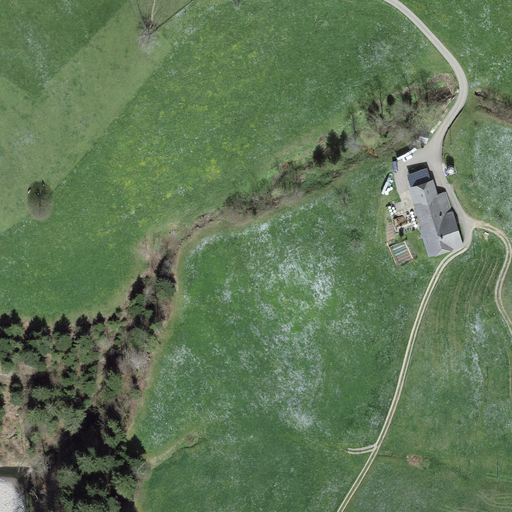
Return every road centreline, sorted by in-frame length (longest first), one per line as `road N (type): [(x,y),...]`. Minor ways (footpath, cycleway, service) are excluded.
road 1 (track): [(340,511),(377,448),(441,263),(468,236),(431,150),(460,79),(407,11),(386,0)]
road 2 (track): [(466,224),(508,243),(496,295),(511,331)]
